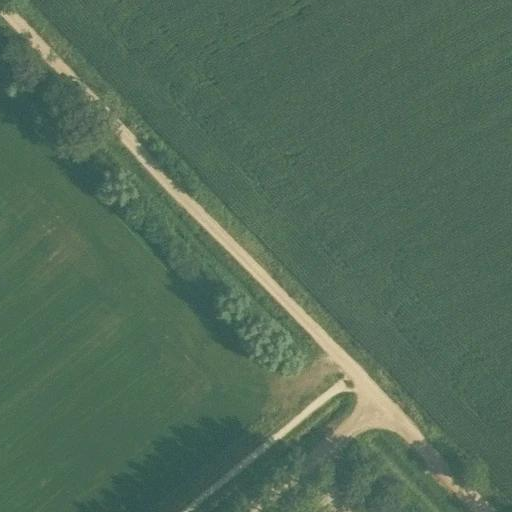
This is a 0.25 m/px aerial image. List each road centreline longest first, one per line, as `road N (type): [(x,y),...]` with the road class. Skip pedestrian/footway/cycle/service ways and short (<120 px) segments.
road 1 (track): [(0,6),(384,403)]
road 2 (track): [(252,511),(384,403)]
road 3 (track): [(384,403),(482,511)]
